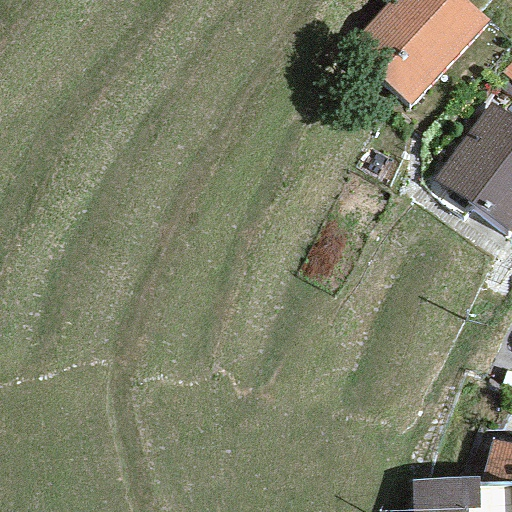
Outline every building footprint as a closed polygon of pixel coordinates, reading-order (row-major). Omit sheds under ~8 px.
[(489,20),(464,0),(391,0),(348,49),(408,103),(489,20)] [(511,60),(501,71),(511,82),(511,60)] [(511,117),(489,103),(433,180),(509,229),(511,224),(511,117)] [(511,444),(492,441),(480,479),(481,486),(511,484),(511,444)] [(476,477),(409,481),(410,511),(511,511),(511,484),(481,486),(477,486),(476,477)]
